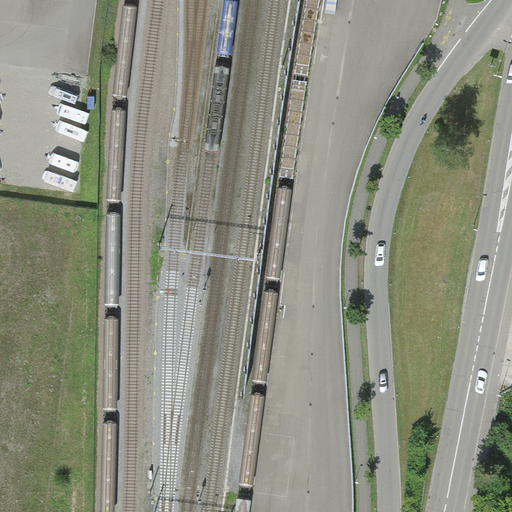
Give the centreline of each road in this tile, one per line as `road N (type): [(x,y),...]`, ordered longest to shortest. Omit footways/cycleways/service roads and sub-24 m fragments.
road 1 (primary): [(507,0),(436,90),(389,196),(377,287),(389,511)]
road 2 (primary): [(444,511),(511,175)]
